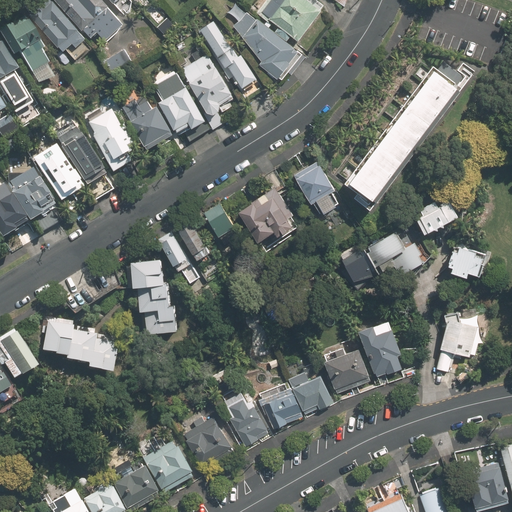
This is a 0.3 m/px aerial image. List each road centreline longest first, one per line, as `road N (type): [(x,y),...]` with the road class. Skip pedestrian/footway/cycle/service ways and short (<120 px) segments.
road 1 (residential): [(0,297),(301,108),(339,68),(381,0)]
road 2 (residential): [(511,395),(379,434),(240,511)]
road 3 (unknown): [(435,255),(425,284),(436,313),(426,364),(438,413)]
